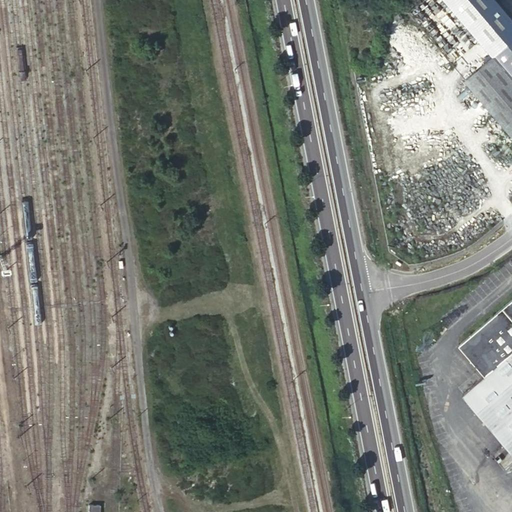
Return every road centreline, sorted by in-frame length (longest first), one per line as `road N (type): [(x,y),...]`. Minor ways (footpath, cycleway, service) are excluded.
road 1 (primary): [(283,0),(382,511)]
road 2 (primary): [(362,292),(302,0)]
road 3 (primary): [(404,511),(362,292)]
road 4 (unclassified): [(511,232),(459,268),(362,292)]
